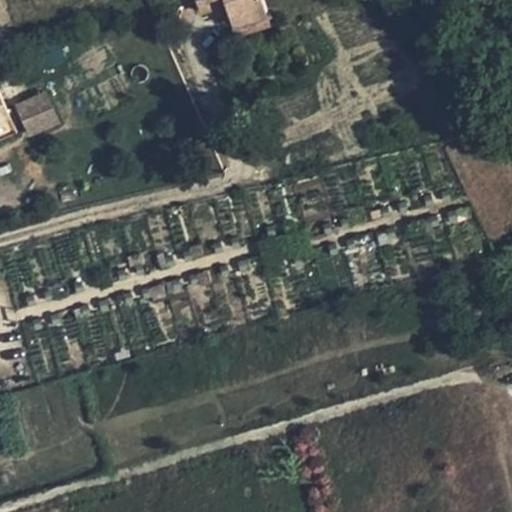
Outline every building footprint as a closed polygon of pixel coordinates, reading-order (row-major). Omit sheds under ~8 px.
[(267,11),(263,0),(199,0),(203,11),(219,5),(229,2),(234,17),(236,21),(267,11)] [(223,20),(234,17),(229,2),(219,5),(223,20)] [(271,23),(267,11),(236,21),(240,33),(271,23)] [(0,120),(10,116),(0,92),(0,120)] [(58,120),(46,92),(19,104),(31,132),(58,120)]
